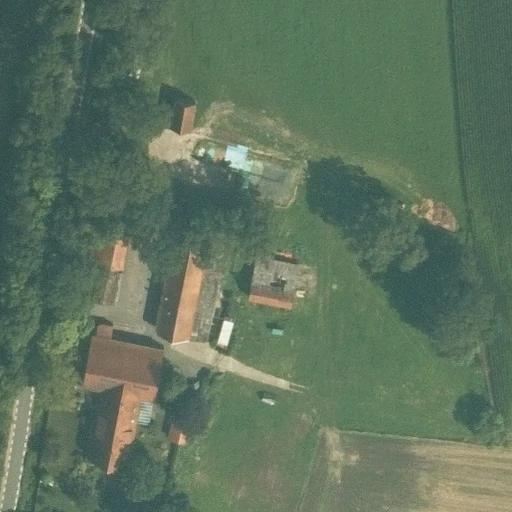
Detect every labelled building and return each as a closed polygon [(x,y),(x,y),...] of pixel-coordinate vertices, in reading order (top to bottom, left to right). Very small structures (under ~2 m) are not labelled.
[(191,104),(166,101),(163,125),(188,128),(191,104)] [(123,225),(93,221),(80,296),(110,301),(123,225)] [(229,235),(176,225),(155,332),(208,342),(229,235)] [(298,267),(260,260),(252,301),(290,308),(298,267)] [(170,348),(91,334),(82,385),(108,390),(95,458),(134,465),(145,401),(160,403),(170,348)]
